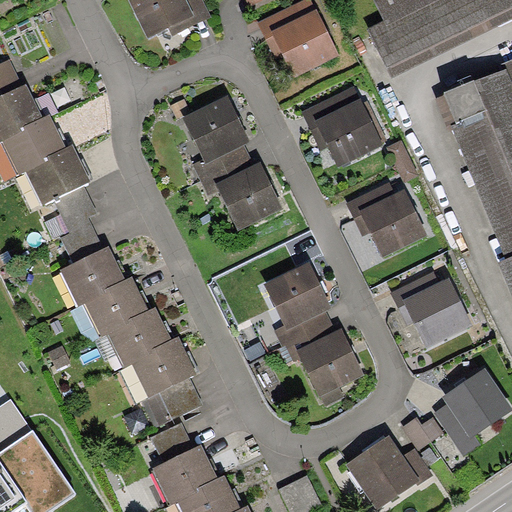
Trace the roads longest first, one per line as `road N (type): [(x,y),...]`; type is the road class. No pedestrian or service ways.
road 1 (residential): [(127,92),(207,60),(240,66),(394,368),(383,403),(320,442),(277,441)]
road 2 (residential): [(127,92),(122,147),(249,410),(277,441)]
road 3 (unknown): [(511,330),(420,118),(419,97),(433,82),(477,58)]
